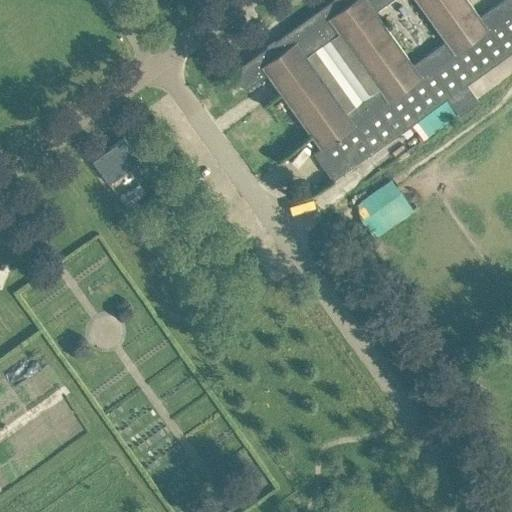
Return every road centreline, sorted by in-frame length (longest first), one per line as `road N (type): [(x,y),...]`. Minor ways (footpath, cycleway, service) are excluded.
road 1 (residential): [(448,511),(422,431),(151,53)]
road 2 (residential): [(18,154),(151,53)]
